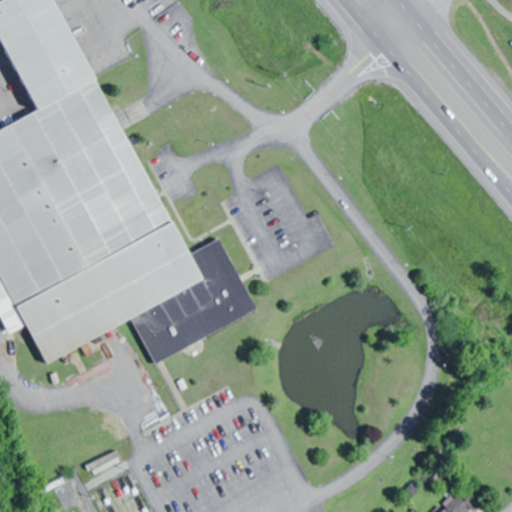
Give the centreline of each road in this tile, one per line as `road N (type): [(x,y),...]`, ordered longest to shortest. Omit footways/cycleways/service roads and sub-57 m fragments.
road 1 (trunk): [(379,44),(511,199)]
road 2 (trunk): [(511,130),(414,14)]
